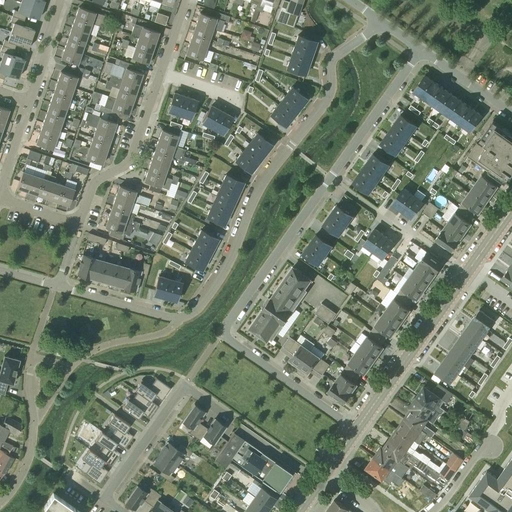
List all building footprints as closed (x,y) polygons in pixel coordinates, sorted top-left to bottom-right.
[(45,0),(43,0),(21,0),(21,2),(42,9),(45,0)] [(215,0),(204,0),(202,5),(213,9),(213,8),(215,0)] [(276,9),(279,0),(261,0),(260,5),(258,11),(262,12),(264,4),(267,5),(267,6),(276,9)] [(283,0),(276,21),(294,27),(303,0),(289,0),(289,2),(283,0)] [(14,10),(12,16),(24,20),(26,14),(39,19),(42,9),(21,2),(18,11),(14,10)] [(75,18),(92,24),(96,13),(79,8),(75,18)] [(221,32),(224,21),(227,22),(229,17),(217,13),(207,10),(205,15),(200,13),(196,24),(213,29),(221,32)] [(154,21),(165,25),(168,16),(157,12),(156,16),(154,21)] [(14,23),(11,32),(32,39),(35,30),(22,26),(24,20),(12,16),(10,22),(14,23)] [(92,24),(75,18),(72,28),(89,34),(92,24)] [(159,33),(142,27),(135,24),(131,34),(139,37),(155,43),(159,33)] [(213,29),(196,24),(193,34),(209,40),(213,29)] [(89,34),(72,28),(68,38),(85,44),(89,34)] [(243,29),(240,38),(248,41),(251,32),(243,29)] [(4,40),(2,46),(14,50),(16,44),(29,48),(32,39),(11,32),(8,41),(4,40)] [(189,44),(205,50),(206,49),(209,40),(193,34),(189,44)] [(297,35),(294,46),(313,53),(317,42),(297,35)] [(152,54),(155,43),(139,37),(135,48),(152,54)] [(85,44),(68,38),(65,49),(81,55),(85,44)] [(252,42),(250,49),(257,52),(260,45),(252,42)] [(202,60),(205,50),(189,44),(185,55),(202,60)] [(4,53),(1,61),(22,69),(25,59),(12,55),(14,50),(2,46),(0,51),(4,53)] [(310,64),(313,53),(294,46),(290,57),(310,64)] [(148,64),(152,54),(135,48),(131,58),(148,64)] [(61,59),(78,65),(81,55),(65,49),(61,59)] [(306,74),(310,64),(290,57),(286,68),(306,74)] [(111,74),(122,79),(139,84),(142,74),(134,71),(136,65),(116,58),(111,74)] [(0,63),(0,77),(4,79),(6,74),(19,78),(22,69),(1,61),(0,63)] [(217,65),(210,62),(208,68),(216,71),(217,65)] [(57,82),(74,88),(78,78),(61,72),(57,82)] [(424,98),(435,82),(425,75),(414,91),(424,98)] [(135,95),(139,84),(122,79),(119,89),(135,95)] [(74,88),(57,82),(54,92),(71,98),(74,88)] [(433,104),(444,88),(435,82),(424,98),(433,104)] [(291,87),(284,96),(285,96),(300,108),(300,109),(307,100),(291,87)] [(442,111),(453,95),(444,88),(433,104),(442,111)] [(132,105),(135,95),(119,89),(115,98),(107,96),(107,97),(132,105)] [(93,91),(91,98),(99,101),(102,94),(93,91)] [(71,98),(54,92),(50,103),(67,109),(71,98)] [(174,93),(168,111),(179,115),(186,96),(174,93)] [(452,117),(463,102),(453,95),(442,111),(452,117)] [(186,96),(179,115),(191,118),(197,100),(186,96)] [(285,96),(278,105),(293,117),(300,108),(285,96)] [(132,105),(107,97),(104,106),(100,105),(98,110),(118,117),(127,120),(128,116),(132,105)] [(461,124),(472,108),(463,101),(463,102),(452,117),(461,124)] [(67,109),(50,103),(47,113),(64,119),(67,109)] [(211,105),(202,122),(212,128),(222,111),(211,105)] [(278,105),(270,114),(285,126),(293,117),(278,105)] [(0,106),(0,118),(6,121),(9,110),(0,106)] [(87,106),(85,112),(83,119),(82,118),(81,122),(87,124),(96,127),(96,128),(113,133),(116,123),(100,117),(92,114),(93,108),(87,106)] [(471,131),(482,115),(472,108),(461,124),(471,131)] [(222,111),(212,128),(223,134),(232,117),(222,111)] [(60,129),(64,119),(47,113),(43,123),(60,129)] [(417,125),(401,114),(394,124),(410,135),(417,125)] [(486,169),(496,177),(505,183),(511,174),(511,173),(511,132),(510,131),(493,120),(481,137),(486,141),(482,146),(477,143),(467,156),(486,169)] [(60,129),(43,123),(40,134),(56,140),(60,129)] [(410,135),(394,124),(387,133),(403,144),(410,135)] [(162,130),(158,140),(174,146),(182,148),(186,138),(189,139),(191,134),(188,133),(187,132),(180,130),(169,126),(167,132),(162,130)] [(113,133),(96,128),(93,138),(109,144),(113,133)] [(257,133),(250,142),(265,154),(272,145),(257,133)] [(403,144),(387,133),(381,143),(396,154),(403,144)] [(56,140),(40,134),(36,144),(53,150),(56,140)] [(93,138),(89,149),(106,154),(109,144),(93,138)] [(158,140),(155,151),(171,156),(179,159),(184,161),(185,157),(183,156),(185,149),(182,148),(174,146),(158,140)] [(250,142),(243,151),(258,163),(265,154),(250,142)] [(102,165),(106,154),(89,149),(85,159),(102,165)] [(30,150),(27,158),(25,164),(28,165),(30,159),(38,162),(41,154),(30,150)] [(155,151),(151,161),(167,167),(171,156),(155,151)] [(243,151),(235,160),(251,172),(258,163),(243,151)] [(389,164),(373,153),(367,163),(382,174),(389,164)] [(151,161),(148,171),(164,177),(164,176),(167,167),(151,161)] [(89,169),(77,165),(71,163),(68,172),(66,177),(70,179),(72,173),(74,174),(75,171),(87,175),(89,169)] [(382,174),(367,163),(360,172),(376,183),(382,174)] [(447,173),(451,168),(445,164),(442,169),(447,173)] [(463,164),(459,170),(463,173),(467,167),(463,164)] [(452,167),(446,176),(451,180),(457,171),(452,167)] [(482,174),(475,183),(491,195),(498,186),(492,182),(496,177),(486,169),(482,174)] [(148,171),(144,182),(151,184),(160,187),(168,189),(170,182),(171,180),(172,179),(168,178),(164,176),(164,177),(148,171)] [(27,192),(33,175),(23,172),(17,188),(27,192)] [(376,183),(360,172),(353,182),(369,193),(376,183)] [(226,174),(221,185),(239,193),(243,182),(226,174)] [(38,195),(43,179),(33,175),(27,192),(38,195)] [(171,180),(170,182),(176,184),(177,181),(179,177),(173,175),(172,179),(171,180)] [(54,182),(43,179),(38,195),(48,199),(54,182)] [(58,202),(64,186),(54,182),(48,199),(58,202)] [(485,204),(491,195),(475,183),(469,192),(485,204)] [(221,185),(216,195),(234,203),(239,193),(221,185)] [(64,186),(58,202),(69,206),(74,189),(64,186)] [(119,186),(116,196),(132,202),(133,201),(137,202),(148,205),(150,199),(139,195),(138,197),(135,195),(136,192),(119,186)] [(402,211),(413,195),(403,188),(392,204),(402,211)] [(177,190),(174,198),(181,200),(182,201),(185,193),(177,190)] [(462,202),(459,207),(469,214),(473,209),(478,213),(485,204),(469,192),(462,202)] [(216,195),(212,206),(229,214),(234,203),(216,195)] [(412,217),(423,202),(413,195),(402,211),(412,217)] [(116,196),(112,207),(134,214),(129,212),(132,202),(116,196)] [(171,199),(168,208),(175,210),(178,201),(171,199)] [(430,202),(423,212),(431,218),(439,208),(430,202)] [(353,216),(337,205),(330,214),(346,226),(353,216)] [(212,206),(207,217),(224,225),(229,214),(212,206)] [(112,207),(109,217),(131,225),(132,225),(133,225),(134,221),(132,220),(134,214),(112,207)] [(455,212),(449,221),(465,232),(471,223),(466,219),(469,214),(459,207),(455,212)] [(346,226),(330,214),(323,224),(339,235),(346,226)] [(109,217),(105,228),(111,230),(109,235),(122,240),(125,234),(127,235),(129,235),(132,228),(131,228),(132,225),(131,225),(109,217)] [(459,241),(465,232),(449,221),(443,230),(442,229),(442,230),(459,241)] [(373,251),(384,235),(375,228),(364,244),(373,251)] [(201,230),(196,240),(213,249),(218,239),(201,230)] [(459,241),(442,230),(435,239),(438,241),(437,243),(445,248),(446,246),(452,251),(459,241)] [(151,240),(154,241),(155,239),(159,240),(161,233),(153,231),(151,240)] [(89,233),(87,240),(99,243),(101,236),(94,234),(89,233)] [(332,245),(316,234),(310,244),(325,255),(332,245)] [(384,235),(373,251),(383,258),(394,242),(384,235)] [(196,240),(190,250),(208,259),(213,249),(196,240)] [(325,255),(310,244),(303,253),(318,265),(325,255)] [(190,250),(185,261),(202,270),(208,259),(190,250)] [(429,253),(427,251),(420,261),(437,272),(443,263),(437,259),(439,257),(431,252),(429,253)] [(83,255),(77,274),(89,277),(94,258),(83,255)] [(398,258),(393,255),(386,264),(391,267),(398,258)] [(94,258),(89,277),(101,281),(106,261),(94,258)] [(106,261),(101,281),(112,284),(118,265),(106,261)] [(436,273),(437,272),(420,261),(414,269),(430,281),(436,273)] [(129,268),(124,287),(136,290),(140,277),(146,278),(149,264),(143,263),(141,271),(129,268)] [(385,276),(391,267),(386,264),(380,272),(377,277),(376,278),(384,283),(388,278),(385,276)] [(118,265),(112,284),(124,287),(129,268),(118,265)] [(261,336),(267,341),(270,337),(272,339),(282,324),(283,324),(291,312),(307,290),(304,289),(311,279),(293,267),(271,298),(262,310),(250,328),(255,332),(254,334),(260,338),(261,336)] [(511,271),(507,268),(501,277),(511,284),(511,271)] [(414,269),(408,279),(424,290),(430,281),(414,269)] [(159,276),(154,295),(165,298),(170,279),(159,276)] [(170,279),(165,298),(177,301),(182,282),(170,279)] [(417,299),(424,290),(408,279),(401,288),(398,293),(409,300),(412,296),(417,299)] [(345,288),(349,284),(344,280),(341,285),(345,288)] [(357,285),(352,282),(345,291),(350,294),(357,285)] [(389,291),(383,302),(389,305),(395,294),(389,291)] [(394,298),(388,307),(404,318),(410,309),(405,306),(409,300),(398,293),(394,298)] [(336,313),(322,303),(315,313),(329,323),(336,313)] [(397,327),(404,318),(388,307),(381,316),(397,327)] [(479,309),(472,318),(489,330),(495,321),(479,309)] [(397,327),(381,316),(375,326),(371,331),(382,338),(385,333),(391,337),(397,327)] [(466,327),(482,338),(489,330),(472,318),(466,327)] [(328,325),(324,332),(331,337),(336,330),(328,325)] [(460,336),(476,347),(482,338),(466,327),(460,336)] [(368,336),(361,345),(377,356),(384,347),(378,343),(382,338),(371,331),(368,336)] [(282,346),(289,351),(296,340),(290,336),(282,346)] [(469,356),(470,356),(476,347),(460,336),(454,344),(454,345),(469,356)] [(327,343),(333,348),(337,342),(331,337),(327,343)] [(294,354),(290,360),(299,366),(311,350),(301,344),(296,340),(289,351),(294,354)] [(371,365),(377,356),(361,345),(355,353),(371,365)] [(469,356),(454,345),(448,354),(463,365),(469,356)] [(320,357),(311,350),(299,366),(308,373),(312,368),(317,371),(325,361),(320,357)] [(371,365),(355,353),(348,363),(345,368),(355,375),(359,370),(364,374),(371,365)] [(441,362),(458,374),(464,365),(463,365),(448,354),(447,353),(441,362)] [(13,382),(15,373),(16,369),(19,360),(18,359),(18,360),(5,356),(4,355),(4,356),(0,372),(0,392),(4,395),(8,382),(12,383),(13,383),(13,382)] [(325,361),(317,371),(322,375),(330,364),(325,361)] [(458,374),(441,362),(435,371),(451,382),(458,374)] [(341,373),(335,382),(334,381),(334,382),(351,393),(357,384),(352,380),(355,375),(345,368),(341,373)] [(162,401),(171,388),(156,378),(151,386),(142,380),(135,390),(138,392),(150,401),(151,400),(154,396),(155,395),(158,397),(157,398),(162,401)] [(344,403),(351,393),(334,382),(328,391),(330,393),(329,395),(337,400),(338,399),(344,403)] [(440,413),(459,426),(464,430),(470,423),(460,416),(457,418),(440,407),(445,400),(446,402),(452,394),(438,384),(432,392),(430,390),(430,389),(427,387),(426,387),(424,386),(417,397),(440,413)] [(158,406),(151,400),(150,401),(138,392),(132,399),(129,397),(122,407),(138,419),(142,413),(142,412),(145,414),(145,415),(149,418),(158,406)] [(417,397),(409,407),(411,408),(427,419),(433,423),(440,413),(417,397)] [(195,437),(203,425),(198,422),(205,412),(194,404),(183,421),(193,428),(190,433),(195,437)] [(420,429),(427,419),(411,408),(405,418),(420,429)] [(117,443),(124,448),(133,436),(129,433),(128,433),(125,431),(130,425),(114,414),(107,424),(116,430),(110,438),(117,443)] [(6,417),(4,420),(0,418),(0,449),(14,457),(18,448),(1,441),(7,429),(18,434),(22,425),(6,417)] [(420,429),(405,418),(398,428),(419,443),(426,433),(422,430),(420,429)] [(203,425),(195,437),(200,440),(203,435),(214,443),(225,426),(215,419),(208,429),(203,425)] [(422,430),(426,433),(431,437),(435,432),(425,425),(422,430)] [(470,442),(474,437),(464,430),(459,426),(455,431),(470,442)] [(415,449),(419,443),(398,428),(390,438),(427,464),(431,458),(423,452),(419,453),(415,449)] [(116,451),(113,449),(114,448),(117,443),(110,438),(102,431),(94,441),(103,448),(98,455),(105,460),(105,461),(112,466),(121,453),(117,450),(116,451)] [(390,438),(383,448),(409,466),(411,468),(414,464),(424,471),(432,477),(444,485),(448,479),(435,470),(427,464),(390,438)] [(229,439),(215,459),(226,467),(232,459),(262,479),(261,480),(275,489),(279,491),(280,492),(293,474),(244,440),(240,446),(229,439)] [(160,452),(177,464),(184,454),(189,457),(192,452),(181,444),(177,449),(167,442),(160,452)] [(374,457),(401,477),(404,473),(409,466),(383,448),(382,447),(374,457)] [(0,478),(5,473),(13,458),(14,457),(0,449),(0,478)] [(101,465),(105,461),(105,460),(98,455),(89,449),(82,459),(91,465),(85,473),(99,483),(108,471),(104,468),(101,466),(101,465)] [(177,464),(160,452),(153,462),(163,469),(159,474),(171,482),(174,477),(169,474),(177,464)] [(456,470),(463,460),(453,452),(446,462),(453,467),(453,468),(455,469),(456,470)] [(404,479),(401,477),(374,457),(367,467),(368,468),(368,470),(371,472),(373,471),(375,473),(375,474),(377,475),(390,484),(392,480),(399,486),(404,479)] [(487,470),(470,495),(493,511),(511,511),(511,459),(498,478),(487,470)] [(453,468),(446,462),(446,463),(442,460),(438,467),(435,470),(448,479),(455,469),(453,468)] [(407,489),(411,484),(405,479),(401,484),(407,489)] [(432,499),(437,494),(423,484),(419,490),(432,499)] [(137,485),(125,502),(136,509),(143,499),(148,503),(156,491),(151,488),(147,493),(137,485)] [(276,498),(261,487),(255,496),(270,507),(276,498)] [(161,495),(156,491),(148,503),(153,506),(148,511),(163,511),(167,507),(157,500),(161,495)] [(47,511),(80,511),(53,493),(43,507),(48,511),(47,511)] [(193,500),(187,495),(182,501),(189,506),(193,500)] [(265,511),(270,507),(255,496),(248,505),(258,511),(265,511)] [(325,511),(353,511),(349,508),(348,508),(336,500),(334,500),(325,511)]
